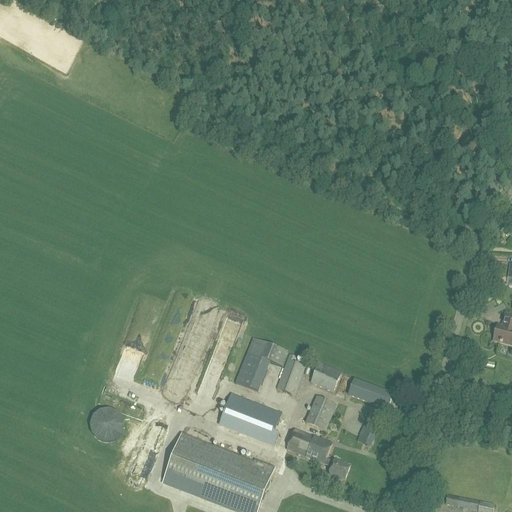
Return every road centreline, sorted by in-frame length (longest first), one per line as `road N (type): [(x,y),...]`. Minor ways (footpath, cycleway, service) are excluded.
road 1 (unclassified): [(406,511),(503,153),(511,79)]
road 2 (track): [(484,230),(222,107)]
